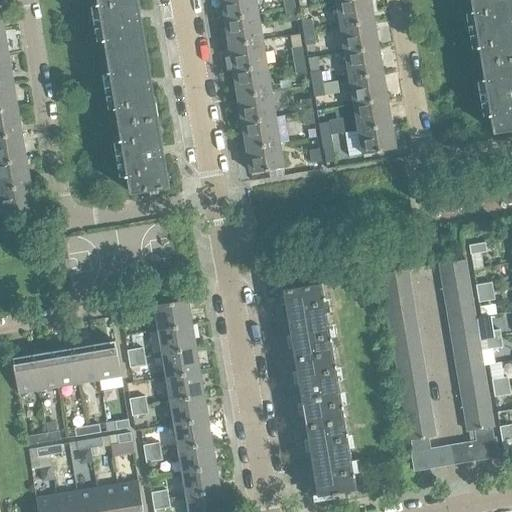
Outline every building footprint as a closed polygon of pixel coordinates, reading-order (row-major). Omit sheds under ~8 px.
[(137,0),(98,0),(99,4),(102,21),(104,38),(107,55),(145,49),(140,19),(140,15),(139,10),(137,0)] [(257,14),(254,0),(221,0),(225,20),(257,14)] [(295,8),(293,0),(284,0),(285,9),(295,8)] [(373,20),(369,0),(339,0),(337,0),(341,26),(373,20)] [(471,0),(482,63),(511,57),(511,10),(510,0),(471,0)] [(297,23),(295,8),(285,9),(288,24),(297,23)] [(261,40),(257,14),(225,20),(229,45),(261,40)] [(311,18),(301,20),(303,32),(313,31),(311,18)] [(378,46),(373,20),(341,26),(345,51),(378,46)] [(315,43),(313,31),(303,32),(306,45),(315,43)] [(266,65),(261,40),(229,45),(233,70),(266,65)] [(303,59),(301,46),(292,48),(294,60),(303,59)] [(382,71),(378,46),(345,51),(350,77),(382,71)] [(145,49),(107,55),(110,72),(113,89),(116,106),(119,123),(157,117),(152,88),(151,83),(150,78),(145,49)] [(0,83),(12,82),(8,56),(0,57),(0,83)] [(318,68),(316,56),(308,58),(310,69),(318,68)] [(511,57),(482,63),(494,132),(511,128),(511,57)] [(306,72),(303,59),(294,60),(296,73),(306,72)] [(270,90),(266,65),(233,70),(237,96),(270,90)] [(320,70),(310,71),(312,83),(322,81),(320,70)] [(386,97),(382,71),(350,77),(354,102),(386,97)] [(324,95),(322,81),(312,83),(314,96),(324,95)] [(0,109),(16,107),(12,82),(0,83),(0,109)] [(274,116),(270,90),(237,96),(242,121),(274,116)] [(300,99),(302,111),(312,109),(310,97),(300,99)] [(390,122),(386,97),(354,102),(358,128),(390,122)] [(0,135),(21,132),(16,107),(0,109),(0,135)] [(314,123),(312,109),(302,111),(305,125),(314,123)] [(279,141),(274,116),(242,121),(246,147),(279,141)] [(157,117),(119,123),(121,140),(124,157),(127,174),(130,192),(168,186),(163,156),(162,151),(162,146),(157,117)] [(319,123),(321,134),(331,132),(329,122),(319,123)] [(395,148),(390,122),(358,128),(362,153),(395,148)] [(0,162),(25,158),(21,132),(0,135),(0,162)] [(333,147),(331,132),(321,134),(323,148),(333,147)] [(283,167),(279,141),(246,147),(250,172),(283,167)] [(321,160),(319,148),(309,150),(311,162),(321,160)] [(0,188),(29,183),(25,158),(0,162),(0,188)] [(29,183),(0,188),(0,208),(1,214),(33,209),(29,183)] [(485,242),(469,245),(470,254),(486,251),(485,242)] [(439,263),(441,275),(467,270),(465,258),(439,263)] [(383,285),(410,281),(407,268),(381,272),(383,285)] [(469,282),(467,270),(441,275),(443,286),(469,282)] [(412,294),(410,281),(383,285),(385,298),(412,294)] [(492,281),(476,284),(477,293),(493,290),(492,281)] [(471,294),(469,282),(443,286),(445,298),(471,294)] [(295,358),(333,352),(321,283),(283,290),(295,358)] [(495,299),(493,290),(477,293),(479,302),(495,299)] [(414,306),(412,294),(385,298),(387,311),(414,306)] [(473,306),(471,294),(445,298),(447,310),(473,306)] [(158,329),(191,323),(187,299),(154,305),(158,329)] [(416,319),(414,306),(387,311),(390,324),(416,319)] [(475,318),(473,306),(447,310),(449,322),(475,318)] [(138,317),(137,308),(120,310),(122,320),(138,317)] [(477,330),(475,318),(449,322),(451,334),(477,330)] [(418,332),(416,319),(390,324),(392,337),(418,332)] [(195,347),(191,323),(158,329),(162,353),(195,347)] [(478,332),(479,341),(501,337),(500,328),(478,332)] [(479,342),(479,341),(478,332),(477,330),(451,334),(453,346),(479,342)] [(420,345),(418,332),(392,337),(394,350),(420,345)] [(479,341),(479,342),(481,350),(486,349),(487,349),(493,348),(503,346),(501,337),(479,341)] [(115,340),(94,344),(100,379),(121,376),(115,340)] [(481,354),(481,350),(479,342),(453,346),(455,358),(481,354)] [(79,383),(100,379),(94,344),(74,347),(79,383)] [(423,358),(420,345),(394,350),(396,362),(423,358)] [(59,386),(79,383),(74,347),(53,351),(59,386)] [(143,347),(127,350),(129,359),(145,356),(143,347)] [(200,371),(195,347),(162,353),(166,377),(200,371)] [(486,349),(481,350),(481,354),(483,366),(495,364),(493,348),(487,349),(486,349)] [(38,390),(59,386),(53,351),(33,354),(38,390)] [(344,420),(333,352),(295,358),(306,427),(344,420)] [(18,393),(38,390),(33,354),(12,357),(18,393)] [(483,366),(481,354),(455,358),(457,370),(483,366)] [(146,365),(145,356),(129,359),(130,367),(146,365)] [(425,371),(423,358),(396,362),(398,375),(425,371)] [(485,378),(483,366),(457,370),(459,382),(485,378)] [(204,395),(200,371),(166,377),(170,401),(204,395)] [(427,384),(425,371),(398,375),(400,388),(427,384)] [(492,379),(493,388),(509,385),(507,376),(492,379)] [(487,390),(485,378),(459,382),(461,394),(487,390)] [(429,397),(427,384),(400,388),(403,401),(429,397)] [(510,394),(509,385),(493,388),(495,396),(510,394)] [(489,402),(487,390),(461,394),(463,406),(489,402)] [(208,419),(204,395),(170,401),(174,425),(208,419)] [(129,398),(131,407),(147,405),(145,396),(129,398)] [(431,410),(429,397),(403,401),(405,414),(431,410)] [(107,421),(109,431),(129,427),(125,400),(113,402),(116,420),(114,421),(114,420),(107,421)] [(491,414),(489,402),(463,406),(465,418),(491,414)] [(148,413),(147,405),(131,407),(132,416),(148,413)] [(433,422),(431,410),(405,414),(407,427),(433,422)] [(87,434),(86,425),(84,414),(73,416),(74,427),(75,436),(87,434)] [(475,429),(491,426),(493,426),(491,414),(465,418),(467,430),(475,429)] [(212,443),(208,419),(174,425),(178,448),(212,443)] [(356,489),(344,420),(306,427),(318,495),(333,493),(333,495),(339,494),(339,492),(356,489)] [(109,431),(107,421),(99,423),(86,425),(87,434),(109,431)] [(436,435),(433,422),(407,427),(409,440),(412,439),(428,437),(436,435)] [(511,424),(500,426),(502,436),(511,433),(511,424)] [(491,426),(475,429),(477,442),(470,443),(473,458),(497,454),(494,439),(491,426)] [(46,432),(47,441),(60,439),(58,430),(46,432)] [(47,441),(46,432),(25,436),(27,444),(47,441)] [(130,432),(109,435),(111,444),(131,441),(130,432)] [(511,441),(511,433),(502,436),(503,443),(511,441)] [(111,444),(109,435),(89,439),(90,448),(111,444)] [(428,437),(412,439),(414,453),(413,453),(415,468),(439,464),(436,448),(430,450),(428,437)] [(90,448),(89,439),(75,441),(76,450),(90,448)] [(143,445),(144,454),(161,451),(159,442),(143,445)] [(61,443),(48,446),(49,454),(62,452),(61,443)] [(216,467),(212,443),(178,448),(182,472),(216,467)] [(49,454),(48,446),(27,449),(29,458),(49,454)] [(161,451),(144,454),(146,462),(162,459),(161,451)] [(220,491),(216,467),(182,472),(186,496),(220,491)] [(117,484),(122,511),(143,511),(138,480),(117,484)] [(101,511),(122,511),(117,484),(97,487),(101,511)] [(79,511),(101,511),(97,487),(76,491),(79,511)] [(151,492),(153,502),(169,499),(167,489),(151,492)] [(58,511),(79,511),(76,491),(56,494),(58,511)] [(223,511),(220,491),(186,496),(188,511),(223,511)] [(58,511),(56,494),(35,498),(37,511),(58,511)] [(170,506),(169,499),(153,502),(154,509),(170,506)]
